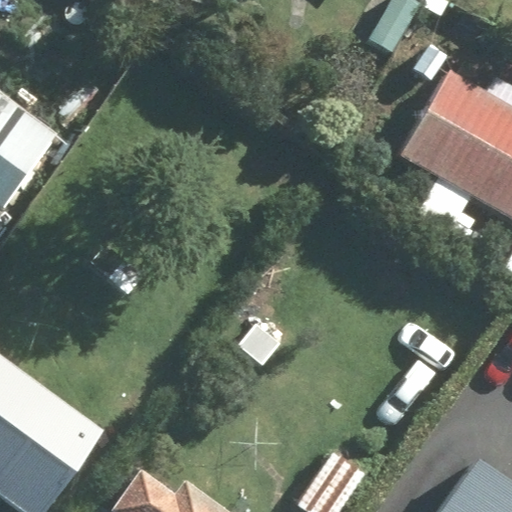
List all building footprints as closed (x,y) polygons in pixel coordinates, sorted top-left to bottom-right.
[(429,2),(425,0),(372,0),(349,32),(387,60),(429,2)] [(71,52),(43,87),(85,121),(113,86),(71,52)] [(511,90),(457,58),(401,153),(445,179),(427,210),(456,227),(473,197),(511,220),(511,90)] [(0,91),(0,184),(28,207),(73,150),(0,91)] [(176,215),(127,179),(65,263),(114,299),(176,215)] [(46,511),(105,441),(0,356),(0,504),(9,511),(46,511)] [(343,511),(371,479),(333,447),(289,500),(303,511),(343,511)] [(511,511),(511,492),(468,462),(433,511),(511,511)] [(226,511),(181,482),(172,496),(138,474),(112,511),(226,511)]
